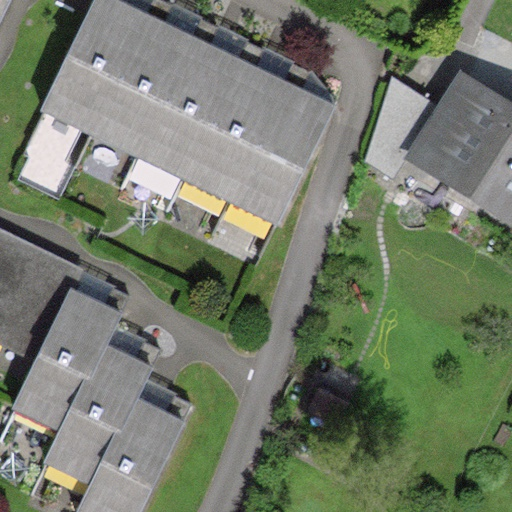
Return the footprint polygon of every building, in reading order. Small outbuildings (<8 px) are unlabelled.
[(0,0),(0,22),(10,0),(0,0)] [(97,0),(47,102),(95,125),(147,20),(115,5),(117,0),(97,0)] [(95,125),(141,148),(192,42),(161,27),(171,6),(158,0),(156,0),(147,20),(95,125)] [(141,148),(187,170),(238,65),(207,49),(217,28),(203,21),(192,42),(141,148)] [(187,170),(232,192),(284,87),(253,72),(263,51),(249,44),(238,65),(187,170)] [(299,94),(309,73),(295,66),(284,87),(232,192),(281,216),(332,111),(299,94)] [(392,83),(368,159),(390,173),(401,155),(397,152),(427,106),(392,83)] [(511,124),(466,95),(427,156),(511,209),(511,124)] [(0,337),(39,356),(40,357),(70,295),(81,274),(16,243),(14,247),(0,240),(0,337)] [(70,295),(40,357),(39,356),(18,400),(67,424),(103,349),(128,297),(113,290),(103,310),(70,295)] [(52,455),(98,477),(134,403),(159,350),(144,343),(134,364),(103,349),(67,424),(52,455)] [(164,418),(134,403),(98,477),(82,508),(90,511),(139,511),(191,405),(174,397),(164,418)]
